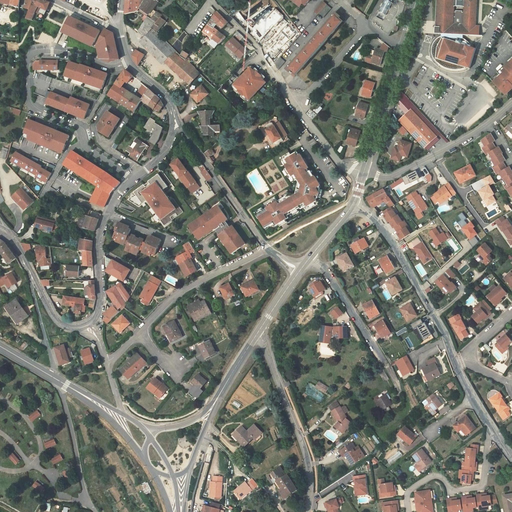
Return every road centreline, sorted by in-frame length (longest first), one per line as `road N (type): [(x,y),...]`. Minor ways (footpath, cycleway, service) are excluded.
road 1 (residential): [(128,62),(110,68),(51,51),(26,62),(33,109),(76,127),(88,149),(132,179)]
road 2 (residential): [(307,511),(308,463),(257,331)]
road 3 (unclassified): [(351,206),(385,233),(453,361)]
road 4 (residential): [(511,104),(436,156),(385,179),(359,181)]
road 5 (residential): [(138,334),(179,292),(267,247)]
road 6 (residential): [(490,431),(479,487),(454,490),(430,476),(409,489),(408,511)]
road 7 (residential): [(267,247),(175,122)]
road 8 (unclassified): [(132,179),(100,229),(99,301),(90,322)]
road 9 (residential): [(209,0),(258,47),(297,108)]
road 10 (tertiary): [(359,181),(400,47)]
road 11 (residential): [(57,379),(96,511)]
road 12 (residential): [(307,259),(321,268),(384,365)]
